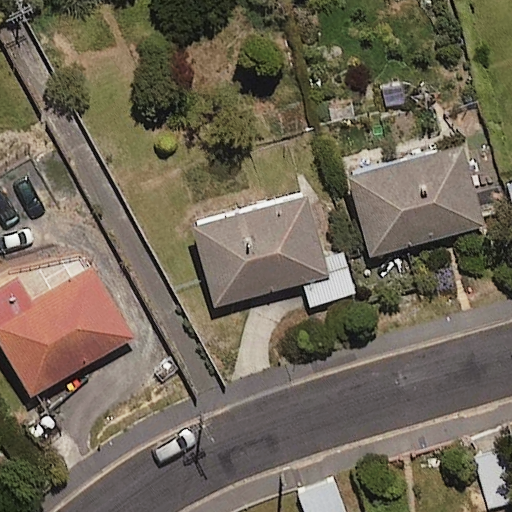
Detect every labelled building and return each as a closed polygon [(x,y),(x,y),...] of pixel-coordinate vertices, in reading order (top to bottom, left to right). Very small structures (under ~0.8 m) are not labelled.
[(484,216),(460,129),(345,160),(368,248),(484,216)] [(323,250),(305,183),(190,213),(212,297),(302,273),(309,300),(354,288),(343,244),(323,250)] [(132,328),(89,252),(48,275),(40,261),(17,273),(11,262),(0,267),(0,334),(29,386),(132,328)] [(511,497),(511,438),(474,448),(488,504),(511,497)] [(345,511),(334,479),(299,491),(306,511),(345,511)]
